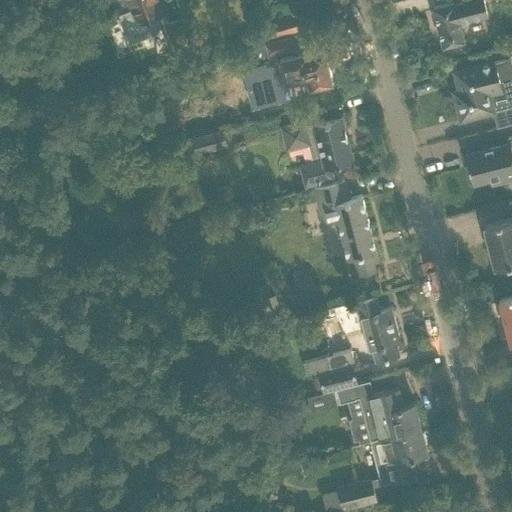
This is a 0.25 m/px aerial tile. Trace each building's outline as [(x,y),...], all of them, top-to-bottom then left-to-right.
[(130,0),(133,8),(119,13),(129,42),(159,31),(153,15),(164,11),(166,10),(162,0),(130,0)] [(466,0),(455,3),(454,1),(433,7),(443,46),(464,40),(459,21),(487,13),(485,5),(499,1),(498,0),(466,0)] [(269,38),(299,30),(295,16),(265,25),(269,38)] [(180,18),(166,21),(172,47),(186,43),(180,18)] [(251,40),(263,37),(260,27),(248,30),(251,40)] [(265,43),(268,55),(293,48),(290,36),(265,43)] [(282,67),(271,69),(266,71),(270,87),(307,78),(309,88),(333,82),(325,52),(309,55),(308,51),(280,57),(282,67)] [(511,70),(509,57),(456,71),(460,89),(455,91),(461,117),(511,103),(511,70)] [(341,115),(304,124),(303,121),(282,126),(287,148),(308,142),(313,161),(300,164),(305,184),(333,177),(330,165),(352,159),(341,115)] [(222,129),(192,137),(195,152),(195,153),(226,145),(222,129)] [(510,143),(466,154),(473,181),(490,177),(492,176),(503,173),(504,178),(511,176),(511,136),(508,137),(510,143)] [(192,137),(183,139),(186,154),(195,152),(192,137)] [(361,194),(350,197),(345,179),(314,186),(323,222),(338,219),(348,257),(353,255),(358,275),(376,271),(373,260),(378,259),(361,194)] [(511,217),(503,219),(484,224),(495,267),(511,262),(511,217)] [(375,294),(314,310),(318,323),(336,318),(341,337),(365,331),(369,347),(370,347),(373,346),(376,360),(399,354),(395,341),(399,340),(390,307),(378,310),(375,294)] [(511,295),(499,299),(511,343),(511,342),(511,295)] [(263,314),(280,309),(275,296),(259,301),(263,314)] [(319,374),(324,390),(356,381),(352,365),(319,374)] [(340,402),(355,398),(352,384),(336,388),(340,402)] [(414,400),(402,403),(398,386),(359,396),(370,440),(392,435),(421,427),(414,400)] [(332,389),(309,395),(313,408),(336,403),(332,389)] [(421,427),(392,435),(370,440),(381,483),(389,481),(420,473),(416,455),(427,452),(425,442),(426,441),(424,430),(422,431),(421,427)] [(344,509),(346,508),(378,500),(372,478),(338,487),(344,509)]
